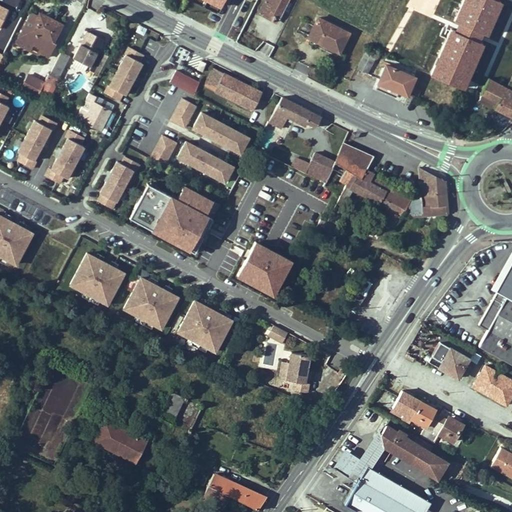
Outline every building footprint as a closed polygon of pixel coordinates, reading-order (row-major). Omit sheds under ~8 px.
[(279,18),(288,0),(265,0),(259,13),(273,21),(275,16),(279,18)] [(463,0),(454,20),(459,22),(481,32),(485,34),(500,1),(497,0),(463,0)] [(219,7),(208,1),(206,5),(217,11),(219,7)] [(0,26),(8,10),(0,6),(0,26)] [(34,22),(37,16),(31,12),(28,19),(34,22)] [(28,19),(18,37),(40,48),(38,52),(39,52),(48,57),(55,43),(53,42),(61,24),(39,13),(34,22),(28,19)] [(339,53),(349,33),(318,18),(308,37),(311,39),(339,53)] [(481,32),(459,22),(455,31),(477,41),(481,32)] [(430,75),(462,87),(468,73),(464,71),(467,63),(471,56),(475,58),(482,43),(477,41),(455,31),(453,30),(452,32),(451,35),(452,38),(454,39),(452,42),(446,39),(438,57),(443,59),(439,67),(435,65),(430,75)] [(89,69),(99,74),(108,56),(98,52),(102,44),(96,41),(98,37),(87,31),(73,57),(90,67),(89,69)] [(38,52),(40,48),(18,37),(15,43),(38,55),(39,52),(38,52)] [(339,53),(311,39),(309,42),(337,56),(339,53)] [(124,55),(116,70),(132,79),(140,63),(138,62),(142,55),(128,47),(124,55)] [(367,74),(377,54),(367,49),(357,69),(367,74)] [(58,79),(70,56),(61,52),(50,75),(58,79)] [(411,86),(415,77),(386,65),(376,88),(395,97),(398,91),(407,95),(409,92),(411,86)] [(239,104),(248,85),(214,68),(206,82),(206,86),(239,104)] [(123,95),(132,79),(116,70),(108,86),(107,86),(103,93),(117,101),(121,94),(123,95)] [(175,70),(169,81),(175,84),(181,73),(175,70)] [(181,73),(175,84),(193,94),(198,82),(181,73)] [(58,79),(49,74),(41,91),(50,95),(58,79)] [(20,90),(36,98),(44,83),(28,75),(20,90)] [(511,116),(511,83),(509,83),(507,88),(489,78),(481,93),(483,94),(498,102),(495,108),(511,116)] [(239,104),(253,110),(262,92),(248,85),(239,104)] [(420,90),(411,86),(409,92),(418,96),(420,90)] [(96,96),(89,93),(76,118),(100,131),(104,123),(110,111),(93,102),(96,97),(96,96)] [(498,102),(483,94),(478,101),(494,110),(495,108),(498,102)] [(281,96),(269,121),(281,128),(285,120),(287,117),(293,120),(305,126),(307,123),(316,127),(321,117),(281,96)] [(93,102),(110,111),(113,105),(96,97),(93,102)] [(181,97),(178,104),(192,112),(196,104),(181,97)] [(174,111),(188,119),(192,112),(178,104),(174,111)] [(170,118),(184,126),(188,119),(174,111),(170,118)] [(240,153),(248,137),(201,112),(192,128),(240,153)] [(26,136),(42,144),(50,128),(52,130),(56,122),(42,115),(38,122),(34,120),(26,136)] [(104,123),(100,131),(105,133),(109,126),(104,123)] [(68,138),(59,153),(75,162),(84,146),(80,144),(84,137),(69,129),(65,137),(68,138)] [(158,141),(172,149),(176,142),(161,134),(158,141)] [(33,159),(39,148),(42,144),(26,136),(17,152),(21,154),(17,161),(32,168),(36,161),(33,159)] [(154,149),(168,156),(172,149),(158,141),(154,149)] [(224,182),(233,166),(185,141),(177,157),(224,182)] [(365,170),(373,155),(343,142),(334,162),(345,168),(339,180),(347,185),(350,187),(356,175),(369,183),(372,178),(374,174),(365,170)] [(150,156),(164,164),(168,156),(154,149),(150,156)] [(316,178),(326,158),(314,152),(309,163),(305,173),(316,178)] [(59,153),(57,158),(51,169),(49,168),(45,175),(59,183),(63,176),(67,178),(75,162),(59,153)] [(117,161),(111,172),(108,177),(124,185),(132,170),(135,171),(139,164),(125,156),(121,163),(117,161)] [(309,163),(296,157),(291,166),(305,173),(309,163)] [(334,162),(326,158),(316,178),(320,180),(325,182),(334,162)] [(323,188),(325,186),(341,195),(347,185),(339,180),(345,168),(334,162),(325,182),(320,180),(317,187),(323,189),(323,188)] [(446,193),(445,181),(418,167),(419,183),(427,182),(428,194),(431,194),(431,193),(439,192),(439,193),(446,193)] [(374,185),(376,180),(372,178),(369,183),(356,175),(350,187),(353,188),(387,207),(380,221),(394,228),(401,215),(402,216),(422,215),(447,213),(446,193),(439,193),(439,192),(431,193),(431,194),(428,194),(427,182),(419,183),(420,189),(411,198),(379,181),(376,187),(374,185)] [(124,185),(108,177),(100,193),(101,194),(98,201),(112,208),(124,185)] [(350,187),(347,185),(341,195),(340,198),(327,222),(321,220),(317,228),(331,235),(343,210),(340,209),(341,207),(343,207),(353,188),(350,187)] [(340,198),(341,195),(325,186),(323,188),(340,198)] [(309,189),(304,199),(314,204),(319,194),(309,189)] [(191,203),(212,214),(215,208),(194,197),(191,203)] [(191,203),(183,218),(204,229),(208,222),(218,228),(214,236),(235,247),(236,245),(246,250),(253,237),(254,238),(264,218),(263,218),(270,204),(258,198),(251,211),(232,201),(222,220),(212,214),(191,203)] [(288,212),(279,228),(293,236),(302,219),(288,212)] [(0,215),(0,255),(15,264),(32,232),(0,215)] [(183,218),(177,229),(198,240),(204,229),(183,218)] [(331,235),(317,228),(316,230),(330,237),(331,235)] [(70,284),(107,304),(124,272),(87,253),(70,284)] [(388,274),(394,268),(384,258),(378,264),(388,274)] [(511,258),(494,290),(497,292),(478,324),(488,329),(478,346),(511,364),(511,258)] [(177,296),(140,277),(124,308),(161,328),(177,296)] [(371,284),(361,277),(353,290),(358,293),(351,303),(357,307),(364,297),(363,297),(371,284)] [(194,300),(177,331),(215,351),(231,320),(194,300)] [(270,331),(277,335),(280,328),(273,325),(270,331)] [(268,335),(282,343),(287,332),(280,328),(277,335),(270,331),(268,335)] [(429,330),(428,336),(439,338),(440,332),(429,330)] [(472,352),(443,335),(439,341),(469,358),(472,352)] [(457,378),(469,358),(439,341),(431,355),(431,356),(433,356),(430,362),(457,378)] [(286,380),(294,381),(292,389),(307,392),(308,383),(305,382),(305,378),(307,371),(309,355),(291,352),(289,363),(286,380)] [(278,378),(286,380),(289,363),(281,361),(278,378)] [(511,394),(511,380),(485,365),(473,386),(483,392),(484,390),(507,403),(511,394)] [(161,412),(174,418),(184,396),(170,390),(161,412)] [(507,403),(484,390),(483,392),(506,405),(507,403)] [(436,420),(430,417),(432,412),(433,411),(427,407),(428,405),(420,401),(411,418),(425,426),(420,434),(427,438),(436,420)] [(439,416),(432,412),(430,417),(436,420),(439,416)] [(443,424),(446,419),(439,416),(436,420),(443,424)] [(452,441),(462,424),(455,420),(453,422),(446,418),(446,419),(443,424),(436,420),(427,438),(434,442),(438,434),(452,441)] [(94,439),(137,461),(146,441),(105,419),(94,439)] [(414,442),(385,425),(380,433),(383,446),(432,476),(440,464),(444,466),(447,468),(449,464),(428,451),(414,442)] [(370,468),(383,449),(378,429),(351,470),(359,476),(365,465),(366,466),(370,468)] [(431,446),(417,437),(414,442),(428,451),(431,446)] [(136,462),(137,461),(94,439),(94,440),(136,462)] [(511,477),(511,454),(500,448),(491,466),(511,477)] [(351,470),(359,458),(344,449),(332,467),(347,476),(351,470)] [(436,478),(444,466),(440,464),(432,476),(436,478)] [(370,468),(366,466),(359,479),(358,478),(344,504),(356,510),(360,511),(412,511),(414,510),(421,497),(370,468)] [(266,497),(213,474),(208,485),(230,495),(257,509),(266,497)] [(197,493),(202,496),(205,491),(176,476),(173,481),(197,493)] [(222,511),(230,495),(208,485),(205,491),(202,496),(197,493),(195,498),(222,511)] [(416,511),(424,511),(430,502),(421,497),(414,510),(416,511)]
